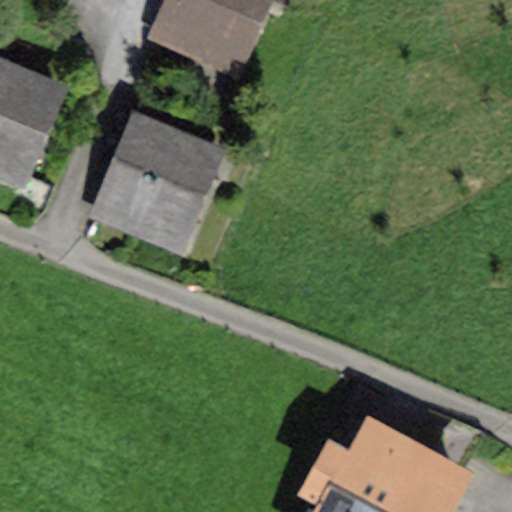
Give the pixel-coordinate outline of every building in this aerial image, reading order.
[(274,0),(176,0),(156,51),(240,85),(274,0)] [(65,93),(0,66),(0,184),(23,194),(65,93)] [(227,158),(134,122),(93,226),(186,262),(227,158)] [(371,424),(419,448),(428,429),(370,400),(360,419),(371,424)] [(419,448),(371,424),(351,462),(323,447),(296,499),(319,510),(318,511),(458,511),(476,478),(419,448)]
